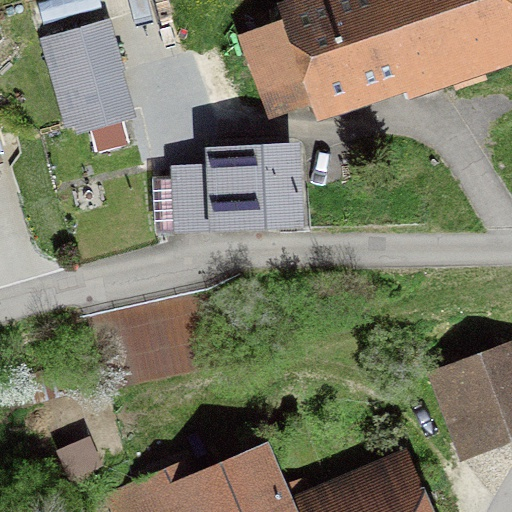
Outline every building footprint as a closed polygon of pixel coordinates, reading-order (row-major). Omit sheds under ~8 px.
[(275,98),(280,113),(432,61),(439,81),(455,76),(458,84),(481,76),(478,68),(511,56),(511,16),(506,0),(344,0),(288,19),(281,0),(260,0),(242,7),(264,69),(243,77),(253,106),(275,98)] [(61,55),(80,123),(128,110),(110,42),(61,55)] [(279,150),(278,137),(214,140),(216,167),(179,169),(179,178),(158,179),(161,229),(293,222),(290,149),(279,150)] [(91,318),(107,378),(225,354),(209,289),(91,318)] [(435,374),(459,439),(511,414),(511,370),(502,345),(435,374)] [(29,371),(35,399),(73,390),(66,362),(29,371)] [(89,433),(58,447),(72,476),(103,462),(89,433)] [(124,511),(428,511),(406,460),(309,497),(303,479),(284,487),(268,452),(197,482),(187,460),(123,485),(132,508),(124,511)]
